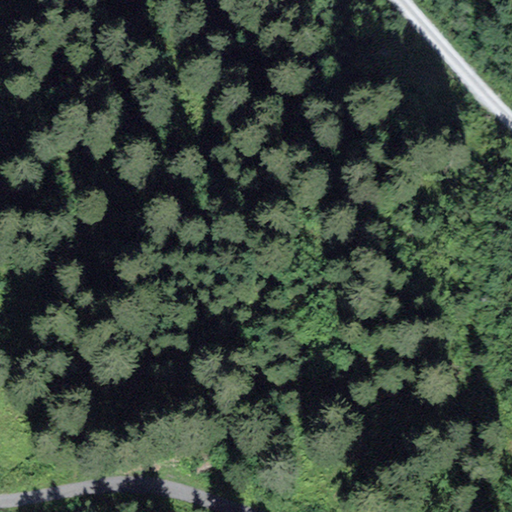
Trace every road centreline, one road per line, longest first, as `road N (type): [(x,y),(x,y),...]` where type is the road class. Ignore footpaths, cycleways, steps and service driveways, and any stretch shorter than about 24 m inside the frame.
road 1 (track): [(267,511),(174,478),(139,475),(0,502)]
road 2 (track): [(399,0),(475,93),(511,123)]
